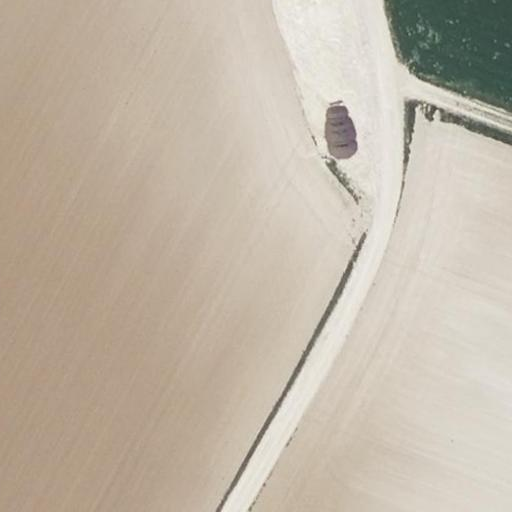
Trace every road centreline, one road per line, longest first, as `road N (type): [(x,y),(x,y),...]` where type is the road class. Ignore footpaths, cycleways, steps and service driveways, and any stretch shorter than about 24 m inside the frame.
road 1 (track): [(390,86),(399,122),(381,247),(233,511)]
road 2 (track): [(368,0),(390,86),(511,129)]
